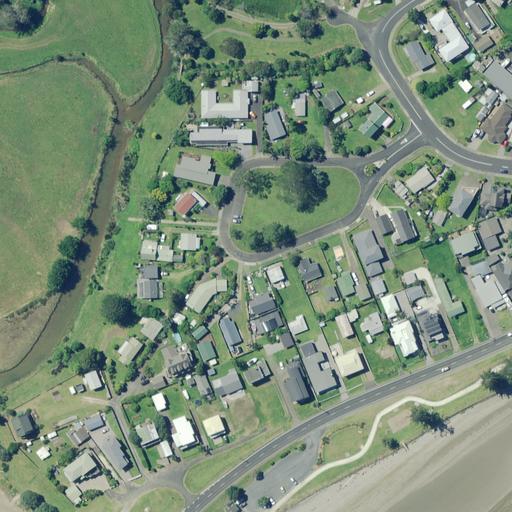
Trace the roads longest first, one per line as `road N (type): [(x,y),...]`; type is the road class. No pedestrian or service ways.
road 1 (primary): [(511,336),(310,424),(190,511)]
road 2 (residential): [(354,161),(245,166),(232,186),(225,238),(239,254),(259,256),(342,222),(368,187)]
